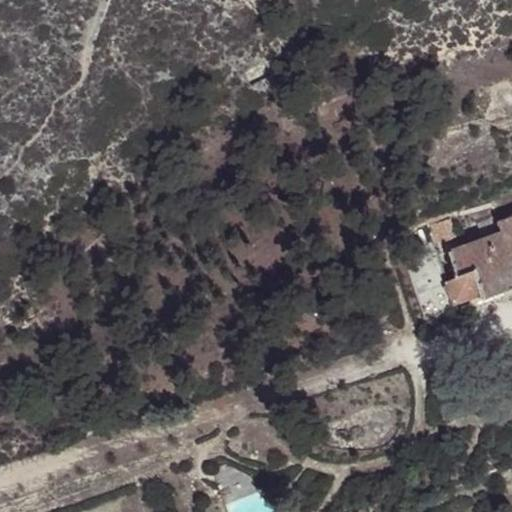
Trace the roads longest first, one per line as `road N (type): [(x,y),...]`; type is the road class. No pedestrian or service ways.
road 1 (track): [(511,416),(423,429),(398,454),(353,472),(316,472),(287,451),(271,401),(409,353),(422,413)]
road 2 (track): [(271,401),(0,478)]
road 3 (track): [(40,511),(181,459),(230,429),(246,408)]
